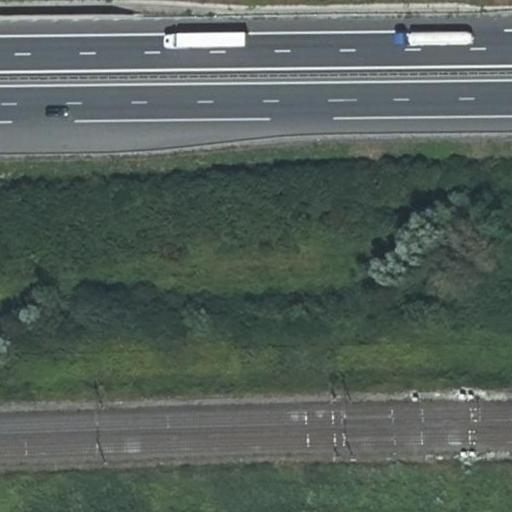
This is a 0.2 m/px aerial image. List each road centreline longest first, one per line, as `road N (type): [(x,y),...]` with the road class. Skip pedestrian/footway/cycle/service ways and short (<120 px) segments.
road 1 (motorway): [(0,105),(511,99)]
road 2 (motorway): [(511,47),(0,52)]
